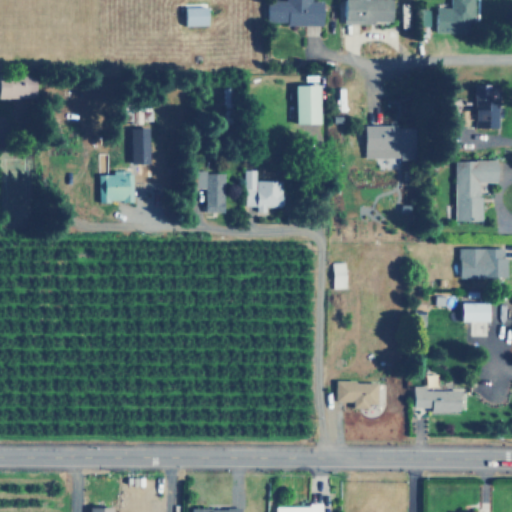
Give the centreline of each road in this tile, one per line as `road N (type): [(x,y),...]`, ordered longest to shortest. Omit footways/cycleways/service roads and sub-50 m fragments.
road 1 (tertiary): [(511,458),(0,456)]
road 2 (residential): [(511,59),(414,62),(371,72)]
